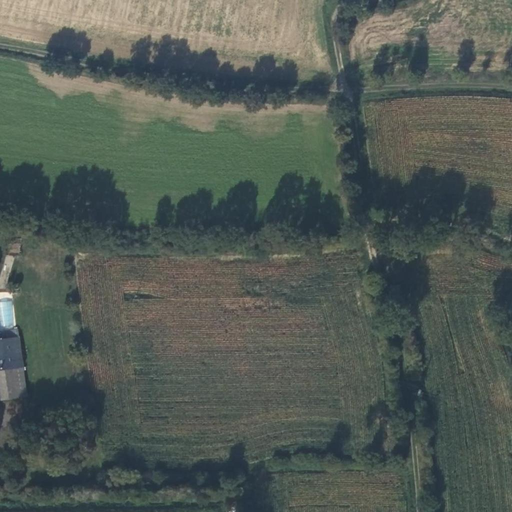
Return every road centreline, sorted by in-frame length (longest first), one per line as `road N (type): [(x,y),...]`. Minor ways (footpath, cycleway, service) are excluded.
road 1 (track): [(511,93),(346,87),(365,277),(415,430),(416,511)]
road 2 (track): [(0,38),(189,75),(346,87),(339,32),(350,0)]
